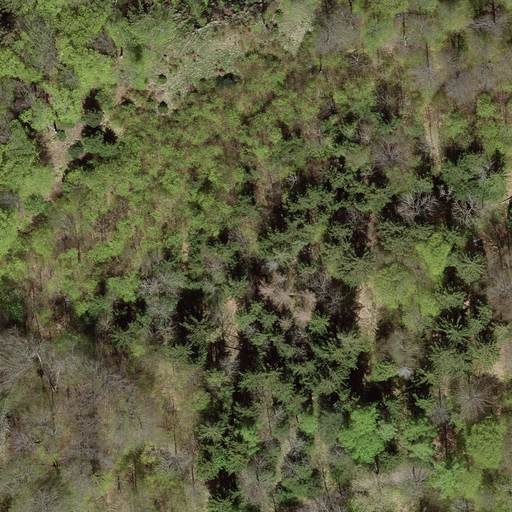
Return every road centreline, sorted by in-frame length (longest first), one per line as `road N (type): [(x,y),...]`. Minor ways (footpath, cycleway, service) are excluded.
road 1 (track): [(288,82),(221,154),(188,236),(165,369),(121,478),(91,511)]
road 2 (track): [(511,469),(484,465),(372,481),(280,511)]
